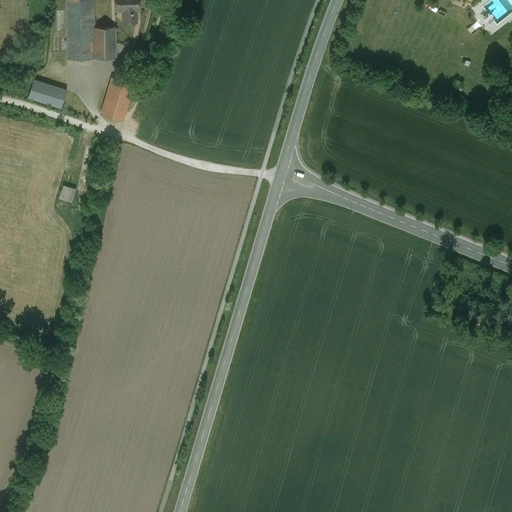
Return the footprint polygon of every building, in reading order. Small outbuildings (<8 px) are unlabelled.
[(93,0),(66,0),(67,25),(67,48),(67,59),(94,58),(94,38),(94,28),(93,0)] [(140,11),(139,0),(114,0),(115,11),(123,11),(123,24),(136,23),(136,11),(140,11)] [(33,7),(15,7),(15,4),(8,4),(8,15),(34,15),(33,7)] [(115,27),(94,28),(94,38),(115,37),(115,27)] [(115,58),(115,37),(94,38),(94,58),(115,58)] [(133,84),(112,77),(101,115),(122,121),(133,84)] [(63,96),(32,86),(28,98),(59,108),(63,96)] [(75,190),(63,186),(59,198),(72,202),(75,190)]
